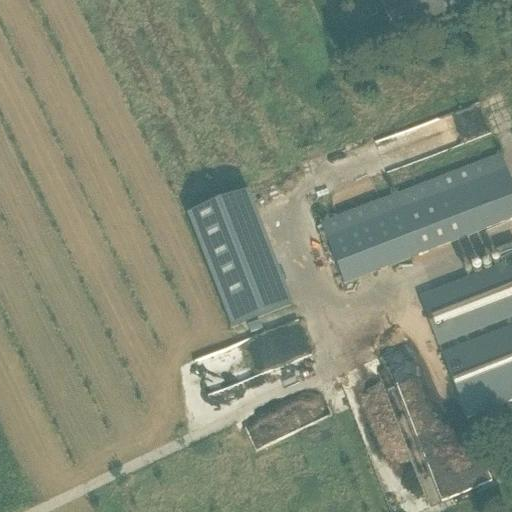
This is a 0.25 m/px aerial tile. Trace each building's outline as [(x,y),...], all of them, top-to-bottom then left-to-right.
[(400,0),(386,6),(397,32),(444,12),(438,0),(400,0)] [(321,225),(344,284),(511,220),(511,187),(500,157),(321,225)] [(187,218),(230,330),(292,306),(249,194),(187,218)] [(420,297),(467,420),(511,403),(511,247),(496,254),(501,266),(420,297)] [(193,361),(206,395),(275,370),(263,335),(193,361)]
